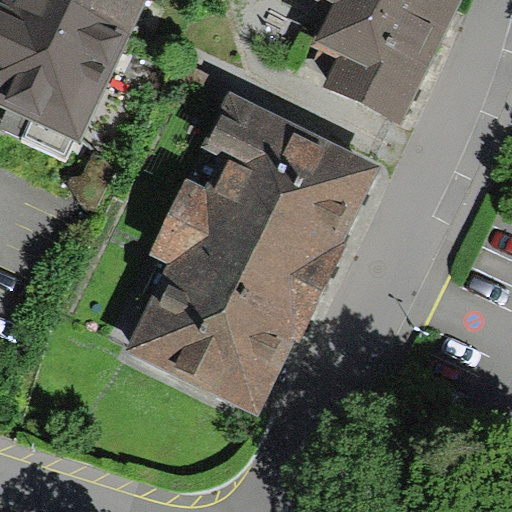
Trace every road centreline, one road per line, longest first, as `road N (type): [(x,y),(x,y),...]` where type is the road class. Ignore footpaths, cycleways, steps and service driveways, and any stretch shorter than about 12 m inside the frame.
road 1 (residential): [(288,511),(497,0)]
road 2 (residential): [(0,477),(117,511)]
